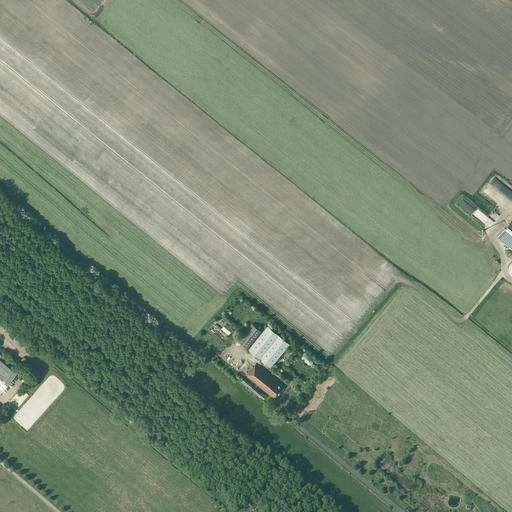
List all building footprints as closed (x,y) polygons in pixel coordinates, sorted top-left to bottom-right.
[(511,218),(498,236),(511,247),(511,218)] [(226,323),(224,326),(231,332),(234,330),(226,323)] [(238,340),(247,348),(261,331),(252,323),(238,340)] [(248,349),(271,367),(290,344),(268,326),(248,349)] [(310,365),(314,360),(305,352),(301,356),(310,365)] [(0,359),(0,392),(16,374),(0,359)] [(252,366),(246,374),(275,399),(284,387),(256,364),(253,367),(252,366)] [(263,400),(266,396),(262,393),(243,378),(240,381),(259,397),(260,396),(263,400)]
